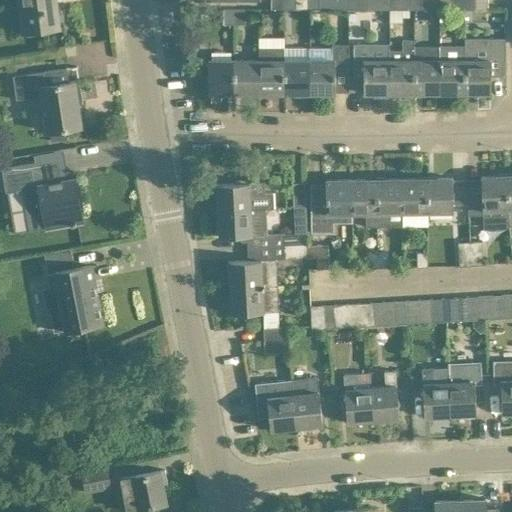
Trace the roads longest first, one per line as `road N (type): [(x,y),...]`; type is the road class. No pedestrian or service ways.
road 1 (unclassified): [(156,131),(384,131),(511,121)]
road 2 (unclassified): [(221,476),(156,131)]
road 3 (unclassified): [(221,476),(343,457),(511,457)]
road 4 (unclassified): [(156,131),(135,0)]
